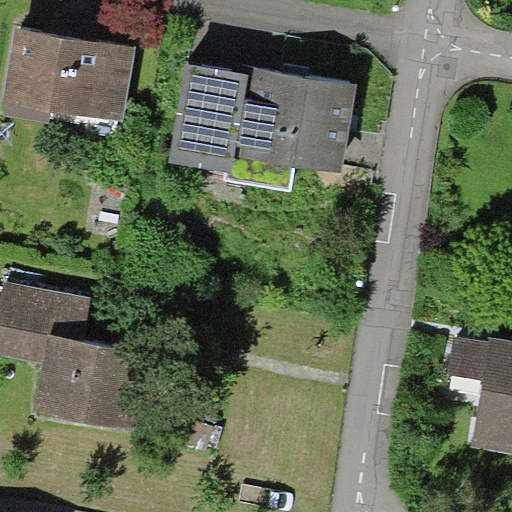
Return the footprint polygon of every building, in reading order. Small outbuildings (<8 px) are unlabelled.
[(127,110),(139,36),(16,17),(4,91),(127,110)] [(241,148),(255,56),(193,47),(177,149),(239,159),(241,148)] [(343,164),(358,72),(255,56),(241,148),(343,164)] [(0,306),(0,347),(46,356),(38,397),(138,418),(153,344),(84,330),(91,295),(6,277),(0,306)] [(511,334),(494,331),(478,438),(511,443),(511,334)]
